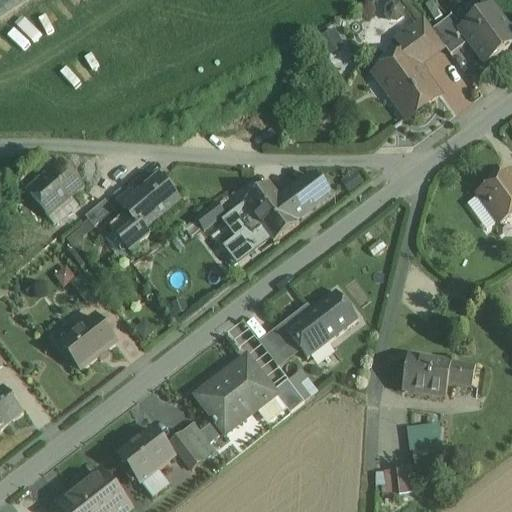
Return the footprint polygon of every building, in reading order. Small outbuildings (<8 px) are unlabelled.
[(0,0),(0,20),(31,0),(0,0)] [(399,6),(392,5),(387,9),(386,16),(390,21),(397,22),(402,18),(403,11),(399,6)] [(511,46),(511,34),(492,7),(482,14),(460,31),(469,44),(486,66),(511,46)] [(457,25),(456,26),(460,31),(482,14),(478,10),(457,25)] [(457,25),(452,17),(433,32),(445,49),(451,57),(469,44),(460,31),(456,26),(457,25)] [(425,21),(397,42),(406,54),(407,53),(418,69),(445,49),(433,32),(425,21)] [(406,54),(375,76),(408,121),(439,98),(418,69),(407,53),(406,54)] [(84,189),(62,163),(26,194),(48,220),(84,189)] [(511,177),(508,173),(478,195),(501,226),(511,217),(511,177)] [(161,179),(136,200),(132,195),(119,206),(127,215),(143,234),(144,233),(180,203),(161,179)] [(269,185),(244,205),(274,245),(299,225),(297,222),(330,197),(317,181),(310,180),(281,202),(269,185)] [(116,212),(107,201),(88,217),(96,228),(116,212)] [(217,205),(196,221),(204,232),(225,217),(217,205)] [(0,243),(14,232),(0,215),(0,243)] [(143,234),(127,215),(110,229),(130,254),(149,239),(144,233),(143,234)] [(185,229),(167,243),(181,261),(193,252),(186,243),(192,238),(185,229)] [(452,275),(448,288),(462,293),(467,280),(452,275)] [(96,297),(81,278),(72,285),(87,304),(96,297)] [(337,295),(287,334),(308,362),(358,323),(337,295)] [(95,319),(61,346),(81,372),(115,345),(95,319)] [(451,366),(410,359),(404,393),(446,400),(448,387),(451,367),(451,366)] [(247,360),(196,399),(215,423),(224,436),(226,437),(276,398),(273,394),(247,360)] [(475,371),(451,367),(448,387),(471,391),(475,371)] [(304,405),(287,383),(273,394),(276,398),(290,416),(304,405)] [(0,434),(24,416),(4,390),(0,392),(0,434)] [(215,423),(200,434),(210,447),(224,436),(215,423)] [(406,427),(406,443),(433,442),(432,427),(406,427)] [(200,434),(197,430),(185,440),(203,464),(216,454),(210,447),(200,434)] [(152,433),(119,458),(141,486),(174,460),(152,433)] [(185,440),(181,436),(170,444),(192,472),(203,464),(185,440)] [(452,450),(412,455),(414,469),(454,464),(452,450)] [(383,471),(384,498),(408,497),(406,470),(383,471)] [(87,486),(75,496),(68,496),(60,503),(59,509),(60,511),(61,511),(127,511),(129,510),(103,477),(92,486),(87,486)]
